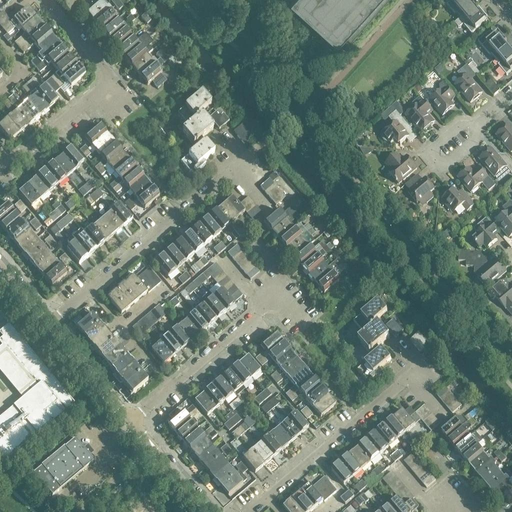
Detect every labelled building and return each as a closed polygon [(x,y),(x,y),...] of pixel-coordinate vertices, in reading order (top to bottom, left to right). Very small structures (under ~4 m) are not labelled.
[(291,0),(290,2),(336,44),(341,38),(347,44),(386,0),(291,0)] [(457,14),(460,19),(473,8),(467,1),(467,0),(453,0),(447,5),(455,15),(457,14)] [(86,15),(94,24),(108,12),(101,3),(86,15)] [(118,11),(123,7),(120,3),(115,7),(118,11)] [(26,8),(10,22),(1,29),(6,35),(17,26),(20,30),(35,18),(26,8)] [(479,16),(473,8),(460,19),(464,23),(463,25),(471,34),(487,21),(488,21),(482,14),(479,16)] [(108,12),(94,24),(102,33),(116,21),(108,12)] [(130,24),(134,20),(130,16),(126,20),(130,24)] [(10,22),(5,17),(0,21),(0,28),(1,29),(10,22)] [(35,18),(20,30),(24,34),(13,44),(17,49),(43,27),(35,18)] [(116,21),(102,33),(109,42),(123,30),(116,21)] [(43,27),(17,49),(22,55),(33,45),(37,49),(51,37),(43,27)] [(123,30),(109,42),(116,51),(131,39),(123,30)] [(131,39),(116,51),(124,60),(149,38),(145,33),(141,37),(134,43),(131,39)] [(492,55),(495,60),(508,49),(502,42),(504,40),(498,33),(497,33),(498,33),(482,47),(490,57),(492,55)] [(51,37),(37,49),(40,53),(29,63),(34,68),(59,47),(51,37)] [(149,38),(124,60),(131,68),(146,56),(142,52),(153,43),(149,38)] [(59,47),(34,68),(38,73),(49,64),(53,69),(67,56),(59,47)] [(511,54),(508,49),(495,60),(499,65),(498,66),(506,76),(511,70),(511,54)] [(164,56),(160,51),(156,55),(160,60),(164,56)] [(153,65),(139,77),(147,86),(151,83),(157,89),(166,82),(160,75),(161,74),(157,70),(168,60),(170,57),(167,53),(164,56),(160,60),(153,65)] [(67,56),(53,69),(56,73),(54,75),(55,75),(59,80),(76,66),(67,56)] [(146,56),(131,68),(139,77),(153,65),(146,56)] [(76,66),(59,80),(64,86),(66,84),(70,88),(84,76),(76,66)] [(471,80),(475,76),(467,66),(458,74),(463,79),(455,86),(471,104),(482,94),(471,80)] [(55,75),(49,80),(58,90),(64,86),(59,80),(55,75)] [(58,90),(49,80),(49,79),(43,84),(46,87),(53,95),(58,90)] [(53,95),(46,87),(41,91),(32,80),(27,84),(48,109),(58,101),(53,95)] [(485,86),(494,96),(500,91),(491,81),(485,86)] [(48,109),(27,84),(21,88),(31,99),(26,103),(38,117),(48,109)] [(449,102),(455,97),(447,88),(442,93),(441,91),(430,101),(443,116),(454,107),(449,102)] [(193,176),(205,166),(202,162),(214,153),(205,142),(203,143),(200,140),(212,130),(201,117),(200,117),(198,114),(210,104),(201,93),(176,114),(185,125),(186,124),(188,127),(185,130),(182,128),(179,131),(181,133),(180,133),(192,147),(193,146),(196,149),(183,159),(181,156),(178,159),(180,162),(189,173),(190,172),(193,176)] [(38,117),(26,103),(22,107),(13,96),(7,100),(29,125),(38,117)] [(421,134),(434,123),(427,115),(426,116),(424,113),(425,112),(424,112),(429,108),(420,98),(412,105),(415,108),(406,116),(421,134)] [(29,125),(7,100),(2,105),(11,116),(7,119),(19,134),(29,125)] [(218,130),(226,123),(217,112),(208,119),(218,130)] [(395,125),(388,131),(386,129),(385,130),(384,132),(383,133),(382,135),(382,137),(384,140),(385,141),(387,142),(389,142),(391,144),(396,140),(401,145),(409,138),(406,134),(411,130),(417,138),(418,137),(396,112),(389,118),(395,125)] [(19,134),(7,119),(3,123),(0,120),(0,131),(9,142),(19,134)] [(511,127),(510,125),(496,136),(511,154),(511,153),(511,127)] [(84,138),(91,147),(106,135),(98,126),(84,138)] [(163,132),(158,127),(154,130),(158,136),(163,132)] [(236,136),(240,141),(249,133),(245,129),(242,131),(239,134),(236,136)] [(253,138),(249,133),(240,141),(244,146),(253,138)] [(106,135),(91,147),(99,156),(114,144),(106,135)] [(114,144),(99,156),(106,165),(121,153),(114,144)] [(85,146),(79,150),(83,154),(88,150),(85,146)] [(84,163),(71,148),(62,156),(75,171),(84,163)] [(88,150),(83,154),(86,158),(91,154),(88,150)] [(511,174),(511,173),(511,162),(507,156),(506,157),(502,161),(492,150),(480,160),(494,178),(506,168),(511,174)] [(121,153),(106,165),(114,174),(128,161),(121,153)] [(399,184),(417,169),(407,157),(402,161),(397,155),(386,164),(391,170),(389,172),(396,181),(395,182),(397,184),(397,183),(399,184)] [(75,171),(62,156),(53,163),(66,178),(75,171)] [(128,161),(114,174),(118,179),(109,186),(112,190),(136,170),(128,161)] [(66,178),(53,163),(44,171),(57,185),(66,178)] [(97,172),(103,167),(100,164),(94,168),(97,172)] [(97,172),(101,176),(106,171),(103,167),(97,172)] [(482,183),(488,178),(480,168),(475,172),(476,173),(474,174),(469,169),(458,178),(471,194),(483,184),(482,183)] [(136,170),(112,190),(116,194),(121,189),(118,185),(121,183),(129,191),(143,179),(136,170)] [(57,185),(44,171),(35,178),(48,193),(57,185)] [(430,194),(434,190),(425,179),(422,182),(417,176),(406,185),(411,191),(408,194),(417,204),(423,200),(427,204),(434,198),(430,194)] [(48,193),(35,178),(27,185),(39,200),(48,193)] [(143,179),(129,191),(136,200),(151,188),(143,179)] [(260,187),(264,192),(273,185),(269,179),(260,187)] [(95,187),(94,187),(90,181),(81,189),(86,195),(95,187)] [(39,200),(27,185),(17,193),(30,208),(39,200)] [(273,185),(264,192),(268,197),(277,189),(273,185)] [(100,194),(106,189),(103,186),(85,200),(90,206),(102,196),(100,194)] [(151,188),(136,200),(144,210),(158,197),(151,188)] [(467,212),(475,205),(465,193),(460,197),(454,190),(453,191),(451,188),(444,194),(446,196),(443,199),(445,201),(443,202),(449,210),(451,208),(455,212),(462,206),(467,212)] [(277,189),(268,197),(272,201),(281,194),(277,189)] [(281,194),(272,201),(275,205),(284,198),(281,194)] [(245,213),(242,210),(238,206),(236,203),(232,198),(227,202),(217,211),(229,226),(245,213)] [(248,198),(238,206),(242,210),(252,203),(248,198)] [(128,208),(133,203),(130,199),(124,204),(128,208)] [(17,210),(23,205),(20,201),(14,206),(17,210)] [(511,205),(509,202),(503,208),(505,211),(501,215),(501,217),(502,218),(497,223),(510,238),(511,236),(511,205)] [(0,208),(0,223),(13,213),(6,203),(0,208)] [(108,210),(110,213),(122,227),(131,220),(119,205),(116,203),(108,210)] [(128,208),(131,211),(136,207),(133,203),(128,208)] [(252,203),(242,210),(245,213),(246,215),(256,207),(252,203)] [(21,214),(26,209),(23,205),(17,210),(21,214)] [(56,220),(65,212),(60,206),(51,214),(56,220)] [(277,211),(263,223),(270,232),(296,211),(292,206),(281,215),(277,211)] [(256,207),(246,215),(250,220),(259,212),(256,207)] [(229,226),(217,211),(208,218),(221,233),(229,226)] [(296,211),(271,232),(278,241),(292,229),(289,225),(299,215),(296,211)] [(259,212),(250,220),(254,224),(263,216),(259,212)] [(13,213),(0,223),(0,227),(6,234),(21,221),(13,213)] [(110,213),(101,220),(113,235),(122,227),(110,213)] [(63,219),(68,224),(73,220),(68,215),(63,219)] [(221,233),(208,218),(199,225),(212,240),(221,233)] [(32,227),(38,223),(35,219),(29,224),(32,227)] [(58,223),(63,229),(68,224),(63,219),(58,223)] [(101,220),(92,228),(104,242),(113,235),(101,220)] [(21,221),(6,234),(13,243),(28,230),(21,221)] [(36,231),(41,227),(38,223),(32,227),(36,231)] [(58,223),(49,231),(54,236),(63,229),(58,223)] [(495,236),(499,232),(491,223),(487,227),(486,226),(476,235),(477,235),(472,239),(480,248),(484,245),(488,249),(498,240),(495,236)] [(292,229),(278,241),(286,250),(311,229),(307,224),(296,234),(292,229)] [(212,240),(199,225),(190,233),(203,248),(212,240)] [(92,228),(83,235),(95,250),(104,242),(92,228)] [(238,228),(234,231),(239,237),(243,233),(238,228)] [(311,229),(286,250),(293,259),(307,247),(304,242),(310,237),(315,233),(311,229)] [(28,230),(13,243),(21,252),(36,239),(28,230)] [(239,237),(234,231),(231,234),(235,240),(239,237)] [(203,248),(190,233),(181,240),(194,255),(203,248)] [(83,235),(74,243),(86,257),(95,250),(83,235)] [(47,245),(53,240),(49,237),(44,241),(47,245)] [(36,239),(21,252),(28,261),(43,248),(36,239)] [(50,249),(56,244),(53,240),(47,245),(50,249)] [(194,255),(181,240),(172,248),(185,263),(194,255)] [(307,247),(293,259),(301,268),(329,244),(326,246),(322,242),(318,246),(311,251),(307,247)] [(74,243),(65,251),(77,265),(86,257),(74,243)] [(222,251),(225,248),(221,243),(217,246),(222,251)] [(329,244),(301,268),(308,277),(322,265),(319,260),(325,255),(330,251),(333,248),(329,244)] [(222,251),(217,246),(213,249),(218,255),(222,251)] [(227,254),(231,258),(240,250),(236,246),(227,254)] [(43,248),(28,261),(36,270),(51,257),(43,248)] [(185,263),(172,248),(164,255),(177,270),(185,263)] [(240,250),(231,258),(234,262),(243,255),(240,250)] [(488,287),(506,272),(495,260),(488,266),(484,261),(476,260),(477,254),(460,253),(459,261),(467,261),(467,266),(475,267),(475,273),(478,273),(478,274),(478,275),(488,287)] [(62,263),(67,258),(64,254),(59,259),(62,263)] [(177,270),(164,255),(154,263),(167,278),(177,270)] [(243,255),(234,262),(238,267),(247,259),(243,255)] [(51,257),(36,270),(43,278),(58,266),(51,257)] [(65,266),(71,262),(67,258),(62,263),(65,266)] [(204,267),(208,263),(203,258),(199,261),(204,267)] [(247,259),(238,267),(242,271),(251,263),(247,259)] [(322,265),(308,277),(315,286),(330,274),(327,270),(330,269),(332,272),(336,268),(341,264),(337,259),(332,263),(333,263),(326,269),(322,265)] [(204,267),(199,261),(195,264),(200,270),(204,267)] [(345,269),(344,268),(346,265),(344,262),(341,264),(336,268),(340,273),(345,269)] [(251,263),(242,271),(246,276),(255,268),(251,263)] [(215,264),(206,272),(209,276),(219,268),(215,264)] [(58,266),(43,278),(51,288),(66,275),(58,266)] [(219,268),(209,276),(213,281),(223,273),(219,268)] [(255,268),(246,276),(250,280),(259,273),(255,268)] [(149,269),(144,272),(157,287),(161,283),(149,269)] [(144,272),(140,276),(152,290),(157,287),(144,272)] [(182,276),(186,281),(190,278),(185,273),(182,276)] [(223,273),(213,281),(217,285),(226,277),(223,273)] [(330,274),(315,286),(323,295),(338,283),(330,274)] [(140,276),(136,279),(147,293),(148,294),(152,290),(140,276)] [(178,279),(182,285),(186,281),(182,276),(178,279)] [(134,277),(125,284),(138,300),(147,293),(136,279),(134,277)] [(226,277),(217,285),(220,289),(230,281),(226,277)] [(230,281),(220,289),(222,291),(224,294),(234,286),(230,281)] [(197,289),(192,283),(188,287),(193,292),(197,289)] [(511,283),(507,287),(503,283),(489,295),(494,300),(496,297),(506,309),(507,309),(511,314),(511,283)] [(138,300),(125,284),(116,291),(130,308),(138,300)] [(234,286),(224,294),(228,298),(238,291),(234,286)] [(193,292),(188,287),(184,290),(189,295),(193,292)] [(130,308),(116,291),(107,299),(121,315),(130,308)] [(222,291),(213,299),(225,313),(234,305),(233,304),(228,298),(224,294),(222,291)] [(233,304),(242,296),(238,291),(228,298),(233,304)] [(179,304),(174,298),(170,302),(175,307),(179,304)] [(213,299),(204,306),(216,320),(225,313),(213,299)] [(175,307),(170,302),(165,306),(169,312),(175,307)] [(192,310),(196,314),(207,328),(216,320),(204,306),(201,302),(192,310)] [(370,385),(382,374),(379,371),(391,361),(381,351),(380,352),(378,349),(389,339),(378,326),(377,326),(375,323),(387,313),(378,302),(353,323),(363,334),(364,333),(366,336),(362,339),(360,336),(356,340),(369,356),(371,355),(373,358),(361,369),(358,366),(354,368),(357,372),(366,382),(367,381),(370,385)] [(166,315),(161,309),(159,306),(154,310),(162,319),(166,315)] [(154,310),(150,313),(158,322),(162,319),(154,310)] [(150,313),(145,317),(153,326),(158,322),(150,313)] [(196,314),(187,321),(199,335),(207,328),(196,314)] [(76,329),(83,338),(99,325),(91,316),(76,329)] [(145,317),(141,321),(149,330),(153,326),(145,317)] [(395,339),(403,332),(393,320),(385,327),(395,339)] [(141,321),(136,325),(144,334),(149,330),(141,321)] [(187,321),(178,329),(190,343),(199,335),(187,321)] [(74,404),(9,325),(8,325),(0,332),(0,335),(2,338),(0,340),(0,344),(2,346),(0,347),(0,372),(22,399),(0,418),(0,456),(5,462),(74,404)] [(99,325),(83,338),(90,346),(106,333),(99,325)] [(144,334),(136,325),(132,328),(140,338),(144,334)] [(178,329),(169,336),(181,350),(190,343),(178,329)] [(106,333),(90,346),(97,354),(113,341),(106,333)] [(260,347),(263,351),(260,354),(260,355),(255,359),(258,363),(264,359),(267,356),(282,344),(274,335),(260,347)] [(169,336),(160,344),(172,358),(181,350),(169,336)] [(421,337),(413,344),(416,349),(425,341),(421,337)] [(113,341),(97,354),(104,362),(119,349),(113,341)] [(425,341),(416,349),(421,354),(429,346),(425,341)] [(160,344),(151,351),(163,365),(172,358),(160,344)] [(282,344),(267,356),(275,365),(289,353),(282,344)] [(119,349),(104,362),(111,370),(126,357),(119,349)] [(289,353),(275,365),(282,374),(297,361),(289,353)] [(126,357),(111,370),(118,379),(133,365),(126,357)] [(260,372),(247,357),(238,365),(251,379),(260,372)] [(264,359),(258,363),(262,367),(267,362),(264,359)] [(297,361),(282,374),(290,383),(304,370),(297,361)] [(133,365),(118,379),(125,387),(140,374),(133,365)] [(251,379),(238,365),(229,372),(242,387),(251,379)] [(304,370),(290,383),(297,391),(312,379),(304,370)] [(242,387),(229,372),(221,379),(233,394),(242,387)] [(274,381),(279,376),(276,372),(270,377),(274,381)] [(140,374),(125,387),(132,395),(147,382),(140,374)] [(274,381),(277,385),(282,380),(279,376),(274,381)] [(233,394),(221,379),(212,387),(224,401),(233,394)] [(312,379),(297,391),(305,400),(319,388),(312,379)] [(224,401),(212,387),(203,394),(215,409),(224,401)] [(267,388),(254,399),(259,405),(272,393),(267,388)] [(319,388),(305,400),(312,409),(327,397),(319,388)] [(445,388),(436,396),(441,401),(450,393),(445,388)] [(288,399),(294,394),(291,390),(285,395),(288,399)] [(450,393),(441,401),(445,406),(454,398),(450,393)] [(215,409),(203,394),(194,402),(206,416),(215,409)] [(262,407),(274,396),(272,394),(260,405),(262,407)] [(288,399),(292,403),(297,398),(294,394),(288,399)] [(267,413),(280,402),(275,397),(262,408),(267,413)] [(327,397),(312,409),(320,418),(334,406),(327,397)] [(454,398),(445,406),(449,410),(458,403),(454,398)] [(458,403),(449,410),(452,414),(461,407),(458,403)] [(415,414),(420,419),(429,411),(424,406),(415,414)] [(304,417),(309,412),(306,408),(300,413),(304,417)] [(168,417),(172,421),(167,425),(175,434),(190,422),(182,412),(181,413),(177,409),(168,417)] [(193,419),(199,414),(195,410),(190,415),(193,419)] [(403,411),(393,419),(406,434),(415,426),(403,411)] [(433,416),(429,411),(420,419),(424,424),(433,416)] [(304,417),(307,420),(312,415),(309,412),(304,417)] [(196,422),(202,418),(199,414),(193,419),(196,422)] [(296,414),(286,421),(299,436),(308,428),(296,414)] [(224,419),(227,422),(232,429),(241,421),(236,415),(229,421),(226,417),(224,419)] [(440,433),(447,441),(473,420),(468,415),(464,419),(463,418),(456,419),(440,433)] [(437,421),(433,416),(424,424),(428,429),(437,421)] [(406,434),(393,419),(384,427),(397,441),(406,434)] [(473,420),(447,441),(455,451),(469,438),(465,433),(476,424),(473,420)] [(286,421),(278,429),(290,444),(299,436),(286,421)] [(440,425),(437,421),(428,429),(431,433),(440,425)] [(190,422),(175,434),(182,443),(197,430),(190,422)] [(232,429),(227,422),(223,426),(228,432),(232,429)] [(249,430),(244,424),(234,432),(239,438),(249,430)] [(197,430),(182,443),(190,452),(205,439),(204,439),(208,436),(214,431),(210,427),(201,435),(197,430)] [(397,441),(384,427),(375,434),(388,449),(397,441)] [(278,429),(269,436),(281,451),(290,444),(278,429)] [(217,435),(214,431),(208,436),(211,440),(217,435)] [(239,438),(234,432),(231,434),(236,440),(239,438)] [(483,442),(488,438),(483,433),(479,437),(483,442)] [(388,449),(375,434),(367,442),(379,456),(388,449)] [(269,436),(260,444),(272,458),(281,451),(269,436)] [(416,446),(420,442),(415,436),(411,440),(416,446)] [(469,438),(455,451),(462,460),(479,445),(476,442),(474,444),(469,438)] [(486,446),(491,442),(488,438),(483,442),(486,446)] [(33,474),(52,497),(94,461),(74,439),(33,474)] [(205,439),(190,452),(197,461),(212,448),(205,439)] [(416,446),(411,440),(407,443),(412,448),(416,446)] [(379,456),(367,442),(358,449),(370,464),(379,456)] [(260,444),(251,451),(263,466),(272,458),(260,444)] [(223,454),(229,449),(225,445),(220,450),(223,454)] [(479,445),(462,460),(470,468),(484,456),(479,450),(481,448),(479,445)] [(212,448),(197,461),(205,469),(220,457),(212,448)] [(226,458),(232,453),(229,449),(223,454),(226,458)] [(370,464),(358,449),(349,457),(361,471),(370,464)] [(484,456),(470,468),(477,477),(503,456),(498,450),(494,454),(496,458),(492,461),(491,459),(489,461),(484,456)] [(251,451),(242,459),(254,473),(263,466),(251,451)] [(398,461),(402,457),(398,451),(393,455),(398,461)] [(403,462),(408,467),(417,459),(412,454),(403,462)] [(503,456),(477,477),(485,486),(499,474),(494,467),(496,465),(495,464),(499,460),(501,464),(506,460),(503,456)] [(220,457),(205,469),(212,478),(227,466),(220,457)] [(361,471),(349,457),(340,464),(352,479),(361,471)] [(420,464),(417,459),(408,467),(411,472),(420,464)] [(238,472),(244,467),(240,463),(235,468),(238,472)] [(352,479),(340,464),(331,472),(343,486),(352,479)] [(420,464),(411,472),(415,476),(424,468),(420,464)] [(227,466),(212,478),(220,487),(235,474),(227,466)] [(380,476),(385,472),(380,466),(375,470),(380,476)] [(241,475),(247,471),(244,467),(238,472),(241,475)] [(424,468),(415,476),(419,481),(428,473),(424,468)] [(380,476),(375,470),(372,473),(377,478),(380,476)] [(392,473),(383,481),(386,485),(395,478),(392,473)] [(428,473),(419,481),(423,485),(432,477),(428,473)] [(235,474),(220,487),(228,496),(242,484),(235,474)] [(499,474),(485,486),(492,495),(509,481),(508,480),(510,479),(507,476),(503,479),(499,474)] [(432,477),(423,485),(426,490),(436,482),(432,477)] [(320,481),(332,496),(337,492),(324,478),(320,481)] [(386,485),(387,486),(390,490),(399,482),(395,478),(386,485)] [(316,485),(328,499),(332,496),(320,481),(316,485)] [(362,490),(367,487),(362,481),(358,485),(362,490)] [(509,481),(492,495),(500,504),(511,494),(511,488),(509,485),(511,483),(509,481)] [(399,482),(390,490),(394,494),(403,486),(399,482)] [(316,485),(312,488),(323,502),(324,503),(328,499),(316,485)] [(362,490),(358,485),(354,488),(359,493),(362,490)] [(119,486),(117,489),(113,492),(110,494),(114,498),(123,490),(119,486)] [(323,502),(312,488),(310,486),(301,493),(314,510),(323,502)] [(403,486),(394,494),(397,498),(406,491),(403,486)] [(406,491),(397,498),(399,500),(401,503),(410,495),(406,491)] [(345,505),(354,498),(349,492),(340,499),(345,505)] [(373,498),(368,492),(364,495),(369,501),(373,498)] [(311,511),(314,510),(301,493),(292,501),(301,511),(311,511)] [(369,501),(364,495),(361,498),(365,504),(369,501)] [(410,495),(401,503),(405,508),(413,501),(414,500),(410,495)] [(399,500),(390,508),(393,511),(408,511),(405,508),(401,503),(399,500)] [(301,511),(292,501),(283,508),(286,511),(301,511)]
